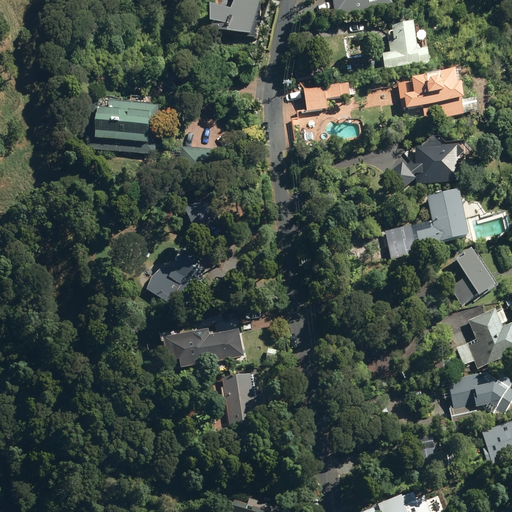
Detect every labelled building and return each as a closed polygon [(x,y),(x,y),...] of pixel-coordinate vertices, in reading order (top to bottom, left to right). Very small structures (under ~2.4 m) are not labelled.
[(251,40),(261,0),(239,0),(232,21),(211,21),(211,41),(251,40)] [(333,0),(336,16),(391,7),(389,0),(333,0)] [(415,51),(411,26),(390,30),(393,44),(387,45),(388,55),(380,57),(383,73),(417,67),(418,69),(429,67),(426,50),(415,51)] [(294,67),(297,82),(311,79),(308,65),(294,67)] [(455,87),(453,73),(410,81),(412,95),(402,97),(404,112),(421,109),(424,125),(462,118),(462,115),(476,113),(474,101),(462,102),(459,86),(455,87)] [(319,81),(302,83),(303,90),(320,88),(319,81)] [(303,90),(302,90),(305,114),(326,111),(325,101),(349,98),(347,85),(320,88),(303,90)] [(214,182),(217,151),(154,147),(158,107),(90,101),(86,150),(154,156),(154,155),(178,157),(176,178),(214,182)] [(414,167),(415,176),(415,186),(459,185),(459,174),(465,173),(464,162),(473,154),(463,144),(444,144),(440,139),(432,139),(420,148),(414,148),(414,167)] [(398,194),(415,180),(401,164),(384,177),(398,194)] [(338,193),(343,202),(350,198),(346,189),(338,193)] [(382,234),(389,262),(413,257),(412,253),(439,247),(439,244),(468,238),(458,192),(424,200),(430,223),(382,234)] [(182,211),(193,234),(206,228),(204,225),(216,219),(206,199),(182,211)] [(447,291),(459,308),(476,297),(477,299),(489,291),(490,291),(496,287),(473,253),(472,253),(470,251),(453,262),(464,279),(447,291)] [(169,307),(173,302),(183,309),(201,283),(192,277),(200,265),(182,253),(169,274),(160,268),(145,291),(169,307)] [(473,363),(476,372),(511,356),(511,320),(506,322),(501,311),(496,313),(495,311),(467,323),(476,344),(467,348),(466,345),(454,350),(462,368),(473,363)] [(160,342),(167,375),(243,358),(237,331),(208,338),(207,332),(160,342)] [(266,408),(264,398),(252,400),(249,376),(221,380),(228,431),(274,424),(272,407),(266,408)] [(511,395),(508,392),(511,386),(501,379),(497,385),(484,377),(447,385),(452,410),(446,411),(448,421),(468,417),(466,409),(477,407),(478,412),(489,409),(502,418),(511,402),(511,395)] [(511,424),(479,435),(490,469),(511,461),(511,424)] [(418,454),(421,475),(439,472),(436,451),(418,454)] [(428,511),(424,501),(417,504),(414,496),(403,500),(402,498),(377,507),(378,511),(428,511)] [(289,511),(247,501),(245,509),(232,505),(230,511),(289,511)]
